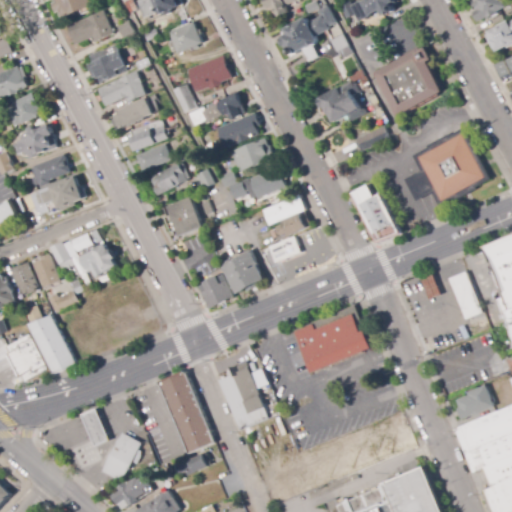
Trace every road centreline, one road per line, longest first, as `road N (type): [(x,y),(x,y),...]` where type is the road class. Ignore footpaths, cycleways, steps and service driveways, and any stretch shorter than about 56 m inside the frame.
road 1 (residential): [(224,0),(377,289),(469,511)]
road 2 (primary): [(511,214),(92,387),(0,413)]
road 3 (tertiary): [(19,0),(196,344)]
road 4 (residential): [(196,344),(262,511)]
road 5 (residential): [(433,0),(511,145)]
road 6 (residential): [(0,252),(126,201)]
